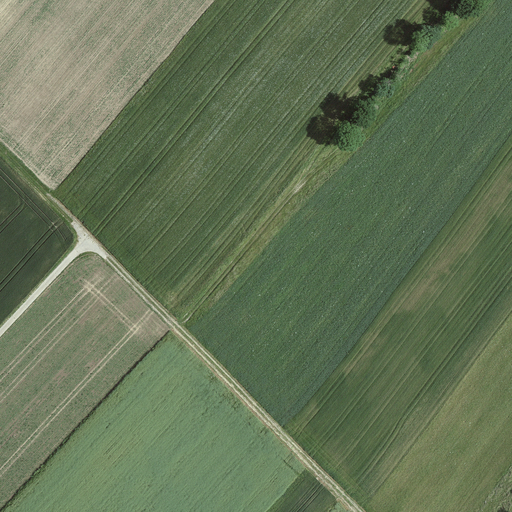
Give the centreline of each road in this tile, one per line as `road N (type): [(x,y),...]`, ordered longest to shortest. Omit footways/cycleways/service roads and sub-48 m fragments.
road 1 (track): [(359,511),(0,146)]
road 2 (track): [(0,330),(86,238)]
